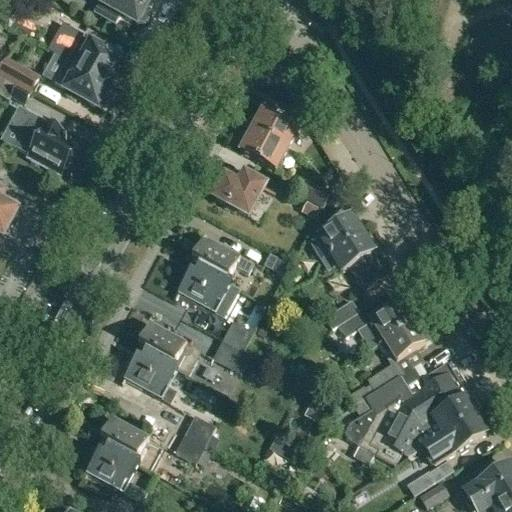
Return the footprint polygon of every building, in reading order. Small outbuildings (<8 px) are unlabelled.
[(93,16),(108,25),(114,29),(120,18),(136,27),(137,25),(138,26),(140,26),(141,26),(143,25),(144,25),(145,24),(146,23),(147,21),(148,20),(148,18),(148,17),(147,15),(147,14),(146,13),(145,12),(151,0),(84,0),(97,7),(93,16)] [(48,55),(66,65),(110,89),(123,66),(105,55),(104,50),(96,45),(91,48),(78,42),(81,37),(62,27),(47,52),(48,53),(48,55)] [(0,70),(0,81),(29,98),(37,84),(3,65),(0,70)] [(110,89),(66,65),(53,86),(63,92),(63,93),(65,94),(65,99),(74,104),(78,102),(97,112),(110,89)] [(23,108),(29,98),(0,81),(0,98),(8,103),(10,101),(23,108)] [(262,116),(252,133),(288,153),(298,136),(276,123),(281,115),(268,108),(263,116),(262,116)] [(57,178),(73,152),(58,144),(62,138),(31,121),(14,152),(28,160),(28,161),(29,162),(29,166),(37,171),(40,169),(57,178)] [(288,153),(252,133),(239,157),(275,177),(288,153)] [(264,191),(244,180),(239,190),(225,183),(215,202),(248,220),(264,191)] [(330,197),(306,184),(298,198),(323,211),(330,197)] [(0,237),(1,238),(15,213),(0,205),(0,196),(1,195),(0,194),(0,237)] [(320,214),(308,208),(303,217),(315,223),(320,214)] [(321,266),(363,240),(351,222),(333,233),(329,232),(324,236),(323,239),(320,241),(324,248),(314,254),(321,266)] [(363,240),(321,266),(328,277),(338,271),(342,277),(350,272),(365,296),(385,283),(370,259),(373,257),(371,253),(372,250),(367,243),(364,242),(363,240)] [(199,270),(227,286),(235,271),(248,278),(253,269),(204,242),(192,265),(199,269),(199,270)] [(264,271),(285,282),(292,270),(270,259),(264,271)] [(231,288),(227,286),(199,270),(193,279),(189,277),(178,298),(224,323),(231,310),(222,305),(231,288)] [(381,317),(370,324),(371,326),(366,329),(356,335),(369,356),(379,350),(414,329),(419,326),(404,303),(400,306),(388,313),(387,312),(380,316),(381,317)] [(338,332),(359,318),(352,307),(325,324),(332,335),(338,332)] [(366,329),(359,318),(338,332),(344,343),(356,335),(366,329)] [(234,326),(223,345),(244,356),(254,338),(234,326)] [(414,329),(379,350),(384,359),(389,356),(394,363),(388,366),(390,370),(366,384),(369,389),(365,392),(363,390),(346,400),(352,410),(353,412),(359,408),(365,404),(376,398),(400,383),(404,380),(397,368),(417,355),(427,349),(432,346),(419,326),(414,329)] [(146,355),(177,373),(189,379),(202,356),(150,328),(138,351),(146,355)] [(314,329),(306,334),(313,345),(321,340),(314,329)] [(244,356),(223,345),(213,364),(240,378),(251,360),(244,356)] [(166,394),(177,373),(146,355),(140,365),(136,363),(125,384),(171,409),(176,400),(166,394)] [(319,366),(298,379),(306,391),(327,378),(319,366)] [(447,381),(442,384),(433,390),(429,384),(424,388),(417,378),(414,374),(414,373),(411,375),(407,378),(404,380),(400,383),(376,398),(365,404),(359,408),(353,412),(357,417),(360,421),(349,428),(344,439),(349,446),(356,450),(358,451),(365,455),(374,460),(394,472),(401,458),(405,461),(408,463),(425,453),(431,449),(475,421),(473,419),(480,414),(479,413),(474,416),(451,379),(448,382),(447,381)] [(205,452),(211,440),(216,433),(195,421),(185,440),(205,452)] [(486,440),(475,421),(431,449),(425,453),(432,465),(440,460),(441,461),(452,454),(455,459),(458,457),(461,458),(468,454),(468,451),(486,440)] [(107,449),(104,454),(134,470),(137,472),(140,467),(137,465),(144,452),(156,459),(162,450),(112,423),(100,445),(107,449)] [(195,470),(196,467),(205,452),(185,440),(174,459),(195,470)] [(211,440),(205,452),(212,456),(218,444),(211,440)] [(365,455),(358,451),(353,460),(369,469),(374,460),(365,455)] [(204,471),(212,456),(205,452),(196,467),(204,471)] [(137,472),(134,470),(104,454),(102,459),(98,457),(86,478),(142,508),(147,499),(128,489),(137,472)] [(427,480),(433,490),(453,478),(447,468),(427,480)] [(464,498),(472,511),(488,511),(511,497),(511,475),(508,470),(492,480),(488,479),(482,483),(481,486),(464,498)] [(418,503),(423,511),(430,511),(448,501),(441,489),(418,503)] [(511,511),(511,497),(488,511),(511,511)]
